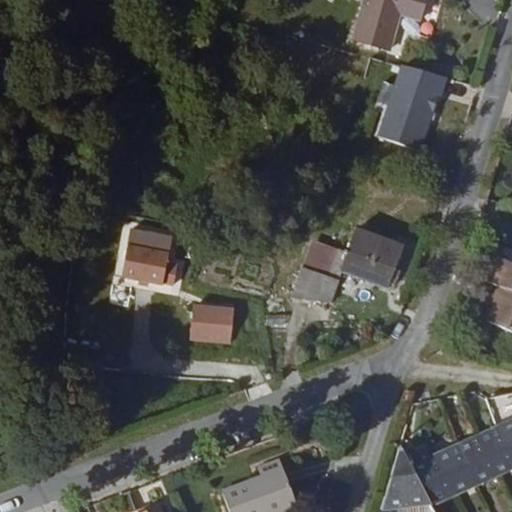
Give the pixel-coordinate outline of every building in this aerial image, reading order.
[(373,0),(362,42),(396,51),(406,15),(426,21),(432,0),(373,0)] [(401,70),(379,142),(420,155),(437,100),(440,100),(445,83),(401,70)] [(318,248),(302,294),(342,297),(354,266),(399,281),(412,241),(355,222),(344,256),(318,248)] [(139,290),(162,297),(162,294),(166,282),(170,265),(134,254),(129,271),(142,275),(139,290)] [(511,258),(505,255),(495,279),(504,283),(509,285),(503,300),(497,298),(490,317),(511,326),(511,258)] [(171,283),(166,282),(162,294),(168,296),(171,283)] [(509,285),(504,283),(497,298),(503,300),(509,285)] [(242,314),(213,312),(204,315),(205,336),(223,337),(225,362),(245,361),(242,314)] [(411,440),(408,434),(386,508),(433,501),(511,461),(511,386),(491,390),(505,418),(426,456),(416,437),(411,440)] [(265,470),(226,484),(237,511),(259,511),(300,496),(284,453),(262,461),(265,470)] [(139,507),(140,511),(166,511),(161,498),(139,507)]
